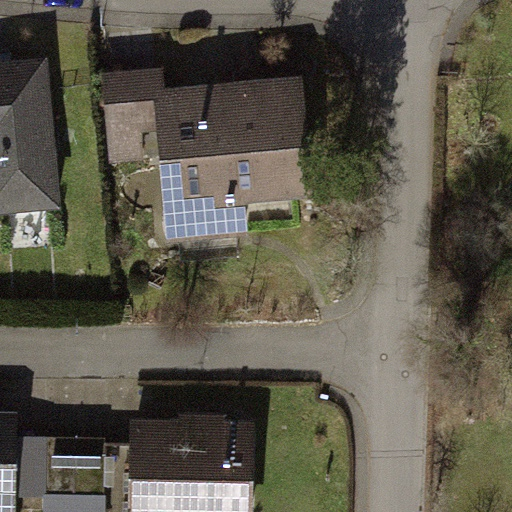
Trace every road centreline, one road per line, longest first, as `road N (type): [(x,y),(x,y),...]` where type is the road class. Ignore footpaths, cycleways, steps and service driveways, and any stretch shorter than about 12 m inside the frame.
road 1 (residential): [(0,352),(278,357),(400,368)]
road 2 (residential): [(412,0),(400,368)]
road 3 (residential): [(400,368),(394,511)]
